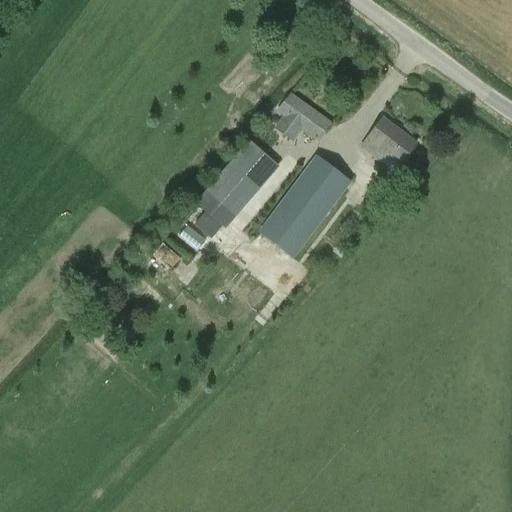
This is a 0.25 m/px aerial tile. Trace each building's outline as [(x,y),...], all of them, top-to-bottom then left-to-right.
[(331,123),(290,94),(276,112),(317,142),(331,123)] [(416,143),(382,118),(360,147),(376,160),(382,153),(399,165),(416,143)] [(241,223),(242,222),(255,232),(292,260),(352,182),(315,155),(301,174),(286,163),(280,169),(255,147),(249,142),(206,192),(241,223)] [(178,237),(197,252),(205,241),(187,227),(178,237)] [(334,253),(340,259),(345,252),(339,247),(334,253)]
